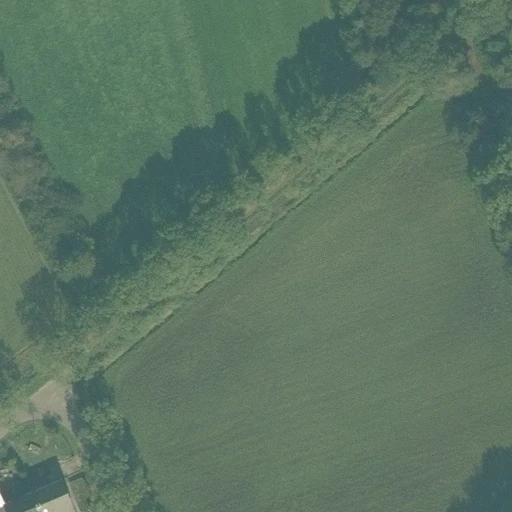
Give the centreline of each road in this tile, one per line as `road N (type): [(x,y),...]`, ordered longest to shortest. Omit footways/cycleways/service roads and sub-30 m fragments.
road 1 (track): [(64,384),(501,0)]
road 2 (residential): [(116,511),(64,384),(0,437)]
road 3 (track): [(511,165),(459,39)]
